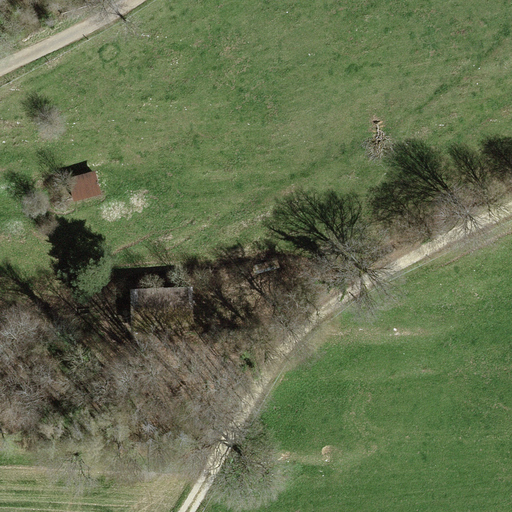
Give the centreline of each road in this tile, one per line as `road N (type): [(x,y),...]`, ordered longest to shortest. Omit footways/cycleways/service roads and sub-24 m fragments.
road 1 (track): [(188,511),(295,343),(335,297),(511,203)]
road 2 (track): [(0,71),(138,0)]
